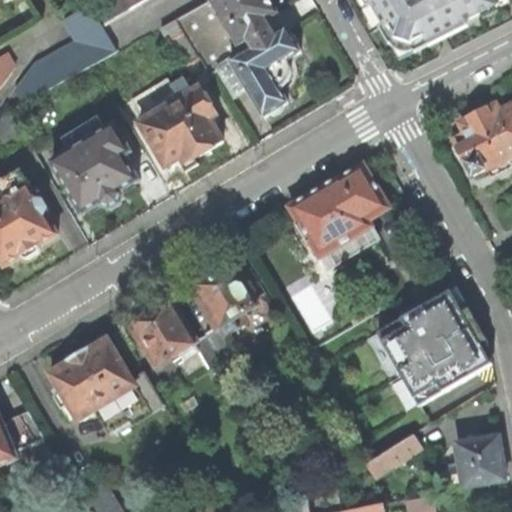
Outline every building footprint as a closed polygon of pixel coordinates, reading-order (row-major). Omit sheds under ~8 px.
[(96,0),(89,5),(101,25),(142,0),(96,0)] [(212,0),(201,7),(227,54),(279,23),(276,16),(279,14),(270,0),(212,0)] [(377,0),(378,0),(373,3),(395,41),(413,48),(469,19),(481,13),(478,7),(490,0),(377,0)] [(201,7),(179,19),(201,58),(211,75),(219,70),(236,99),(249,91),(265,119),(274,114),(275,115),(276,116),(279,115),(280,113),(280,110),(289,104),(283,91),(292,78),(291,60),(303,53),(297,44),(298,43),(299,41),(298,38),(296,37),(293,38),(288,29),(284,31),(279,23),(227,54),(201,7)] [(185,67),(201,58),(179,19),(162,28),(185,67)] [(166,169),(179,161),(186,174),(199,166),(196,161),(202,157),(224,145),(211,121),(220,117),(203,88),(194,93),(187,80),(173,88),(181,101),(140,125),(166,169)] [(511,106),(500,113),(497,106),(486,112),(462,124),(467,135),(456,141),(474,176),(511,156),(511,106)] [(0,146),(4,154),(27,140),(12,114),(0,120),(0,146)] [(115,126),(53,163),(83,215),(100,205),(101,206),(111,210),(117,207),(121,204),(123,194),(122,192),(139,182),(125,158),(132,154),(115,126)] [(370,221),(390,209),(365,166),(344,178),(343,176),(323,189),(291,208),(301,224),(298,225),(309,244),(311,242),(321,258),(373,227),(370,221)] [(0,262),(4,269),(21,259),(24,263),(33,258),(41,253),(38,248),(58,237),(46,215),(48,210),(44,202),(38,202),(20,172),(0,184),(0,191),(2,196),(5,201),(0,203),(0,262)] [(260,306),(236,266),(213,278),(208,276),(205,278),(200,281),(199,286),(194,289),(216,328),(206,334),(207,335),(223,361),(237,352),(228,337),(241,329),(236,320),(260,306)] [(209,369),(223,361),(207,335),(197,341),(174,301),(169,304),(164,302),(160,304),(156,307),(156,312),(132,326),(157,367),(176,356),(188,377),(207,366),(209,369)] [(438,388),(479,363),(455,321),(448,308),(405,334),(420,359),(407,367),(422,391),(435,383),(438,388)] [(143,421),(165,408),(145,375),(133,382),(109,340),(91,351),(90,350),(79,357),(69,362),(70,363),(51,374),(62,393),(55,397),(62,409),(69,405),(79,422),(97,411),(111,435),(140,417),(143,421)] [(62,464),(31,412),(4,423),(0,413),(0,467),(19,459),(16,451),(30,445),(41,471),(62,464)] [(413,436),(366,465),(375,480),(422,450),(413,436)] [(455,488),(507,480),(502,447),(500,437),(459,444),(463,472),(453,474),(455,488)] [(311,500),(338,483),(331,471),(300,489),(307,502),(311,500)] [(229,511),(212,482),(163,511),(229,511)] [(82,498),(90,511),(122,511),(106,484),(82,498)] [(434,511),(433,497),(408,502),(408,511),(434,511)] [(311,511),(311,500),(307,502),(291,511),(311,511)]
